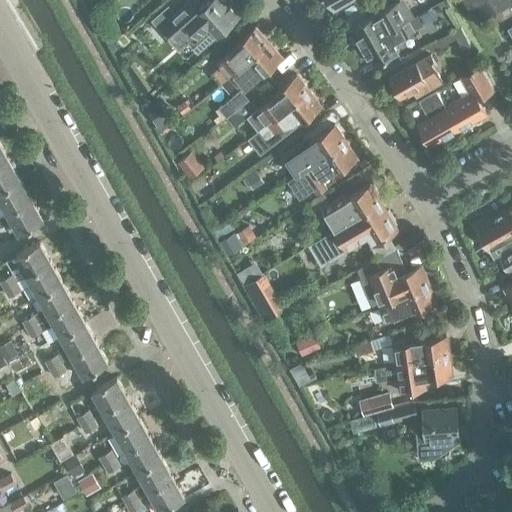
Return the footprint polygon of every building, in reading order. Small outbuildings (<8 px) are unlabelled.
[(166,35),(186,19),(197,32),(188,40),(197,50),(242,11),(232,0),(207,0),(193,12),(184,2),(157,24),(166,35)] [(362,46),(389,30),(408,19),(396,0),(378,11),(351,26),(362,46)] [(511,0),(463,0),(476,22),(511,1),(511,0)] [(408,19),(389,30),(362,46),(373,65),(400,50),(396,42),(424,26),(418,14),(415,15),(408,19)] [(228,77),(268,41),(255,26),(232,45),(237,51),(219,67),(228,77)] [(460,43),(467,39),(460,26),(440,37),(443,45),(456,38),(460,43)] [(114,34),(108,40),(114,51),(122,43),(124,45),(131,38),(124,30),(117,37),(114,34)] [(282,57),(268,41),(228,77),(237,87),(242,83),(245,87),(259,75),(260,76),(282,57)] [(438,66),(431,53),(388,78),(400,98),(413,91),(416,96),(443,81),(435,67),(438,66)] [(469,92),(445,106),(459,129),(488,112),(481,102),(485,99),(483,96),(494,90),(480,64),(460,75),(469,92)] [(266,122),(308,89),(295,73),(272,92),(274,94),(256,107),(257,108),(247,116),(258,128),(266,122)] [(219,107),(227,117),(249,98),(241,89),(219,107)] [(321,105),(308,89),(266,122),(258,128),(258,129),(266,140),(275,133),(285,125),(295,121),(298,124),(321,105)] [(435,112),(427,117),(417,122),(430,145),(459,129),(445,106),(436,89),(426,95),(435,112)] [(249,98),(227,117),(235,126),(247,116),(257,108),(256,107),(249,98)] [(160,99),(147,107),(159,129),(172,122),(160,99)] [(304,152),(273,172),(281,184),(301,170),(345,140),(334,123),(308,141),(315,150),(308,155),(304,152)] [(0,140),(0,164),(10,159),(0,140)] [(357,157),(345,140),(301,170),(317,194),(328,187),(323,181),(357,157)] [(191,150),(177,162),(190,178),(204,166),(191,150)] [(0,190),(22,178),(10,159),(0,164),(0,190)] [(256,169),(244,177),(252,188),(263,180),(256,169)] [(22,178),(0,190),(0,201),(6,213),(33,198),(22,178)] [(205,182),(195,189),(202,199),(212,192),(205,182)] [(315,228),(320,237),(380,201),(375,192),(377,191),(373,184),(371,185),(370,183),(346,197),(344,193),(321,206),(329,220),(315,228)] [(2,227),(11,222),(18,233),(44,219),(33,198),(6,213),(0,216),(0,226),(2,226),(2,227)] [(320,237),(316,239),(310,242),(322,262),(368,235),(372,242),(370,243),(377,256),(394,246),(388,234),(397,228),(393,223),(395,222),(388,209),(386,210),(380,201),(320,237)] [(511,221),(505,209),(476,226),(480,232),(478,233),(483,242),(485,241),(488,247),(501,240),(507,250),(499,254),(508,271),(511,268),(511,221)] [(249,223),(236,232),(235,232),(242,243),(256,234),(249,223)] [(26,276),(52,261),(41,240),(14,255),(22,268),(0,280),(0,281),(4,288),(26,276)] [(429,283),(421,264),(405,271),(394,246),(377,256),(361,265),(366,275),(368,274),(381,304),(429,283)] [(30,283),(37,296),(64,281),(52,261),(26,276),(4,288),(8,296),(30,283)] [(263,273),(244,284),(255,303),(274,292),(263,273)] [(511,298),(511,279),(504,284),(505,287),(503,288),(507,295),(509,294),(511,298)] [(26,328),(75,301),(64,281),(37,296),(44,307),(22,320),(26,328)] [(409,309),(410,313),(437,302),(429,283),(381,304),(387,319),(409,309)] [(60,336),(86,321),(75,301),(26,328),(31,336),(53,324),(60,336)] [(71,356),(98,341),(86,321),(60,336),(71,356)] [(420,333),(393,341),(396,362),(449,354),(446,333),(431,336),(431,331),(420,333)] [(315,333),(296,341),(302,354),(321,346),(315,333)] [(10,337),(0,343),(0,346),(7,359),(8,358),(18,352),(10,337)] [(373,348),(371,338),(354,343),(357,354),(374,349),(373,348)] [(83,377),(109,361),(98,341),(71,356),(83,377)] [(45,360),(49,368),(62,361),(57,353),(45,360)] [(425,378),(452,374),(449,354),(396,362),(400,390),(426,386),(425,378)] [(54,376),(67,369),(62,361),(49,368),(54,376)] [(118,376),(91,391),(103,411),(129,397),(118,376)] [(14,379),(6,384),(11,395),(20,390),(14,379)] [(364,414),(394,405),(389,389),(359,397),(364,414)] [(107,420),(114,431),(140,416),(129,397),(103,411),(94,417),(81,424),(85,432),(107,420)] [(392,407),(395,420),(417,413),(414,401),(392,407)] [(457,440),(460,440),(457,405),(423,407),(426,438),(428,438),(429,453),(441,452),(458,447),(457,440)] [(390,407),(377,411),(381,424),(393,421),(390,407)] [(77,416),(81,424),(94,417),(90,409),(77,416)] [(140,416),(114,431),(125,451),(152,436),(140,416)] [(152,436),(125,451),(137,471),(163,456),(152,436)] [(99,456),(103,464),(117,456),(112,448),(99,456)] [(77,452),(63,459),(72,475),(85,468),(77,452)] [(108,472),(121,464),(117,456),(103,464),(108,472)] [(137,471),(144,484),(122,496),(126,504),(139,496),(148,491),(174,476),(163,456),(137,471)] [(55,477),(64,494),(77,486),(67,470),(55,477)] [(92,472),(78,480),(86,494),(100,485),(92,472)] [(17,482),(11,473),(0,478),(0,482),(4,489),(17,482)] [(174,476),(148,491),(160,511),(186,497),(174,476)] [(29,504),(24,494),(11,502),(16,511),(29,504)] [(139,496),(126,504),(130,511),(144,504),(139,496)]
